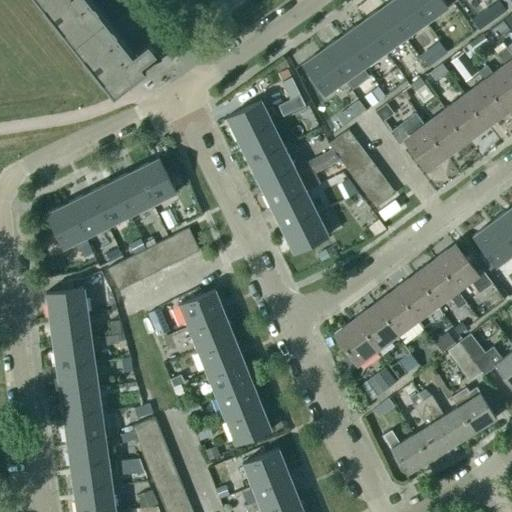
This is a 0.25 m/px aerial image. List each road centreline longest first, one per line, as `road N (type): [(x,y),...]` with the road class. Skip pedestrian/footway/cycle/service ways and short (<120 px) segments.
road 1 (residential): [(40,511),(1,196),(13,173),(175,95)]
road 2 (residential): [(291,331),(511,167)]
road 3 (residential): [(291,331),(175,95)]
road 4 (residential): [(380,511),(291,331)]
road 5 (residential): [(199,78),(318,0)]
